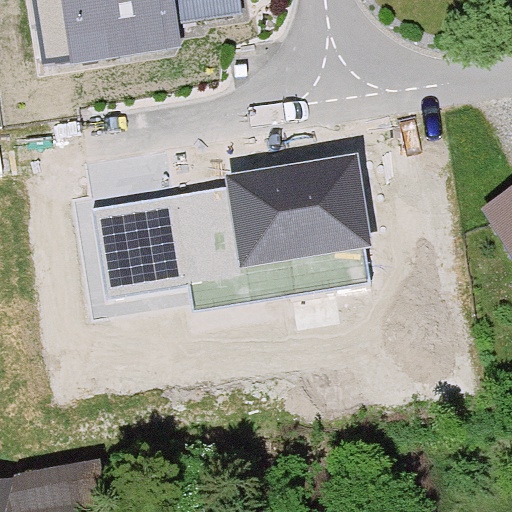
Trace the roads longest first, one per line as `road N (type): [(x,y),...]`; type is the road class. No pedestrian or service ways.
road 1 (residential): [(348,92),(104,129)]
road 2 (residential): [(348,92),(511,71)]
